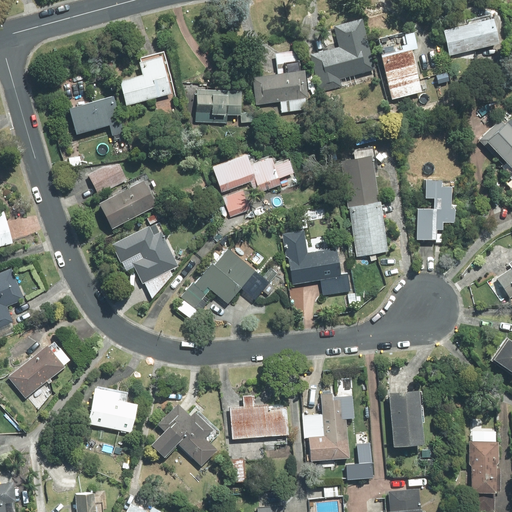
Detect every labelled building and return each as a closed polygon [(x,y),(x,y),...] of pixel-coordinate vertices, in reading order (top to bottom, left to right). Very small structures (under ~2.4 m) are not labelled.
[(491,15),(442,28),(449,54),(497,42),(491,15)] [(338,46),(309,53),(319,92),(342,86),(339,78),(374,69),(360,16),(332,24),(338,46)] [(378,52),(391,100),(421,91),(409,48),(414,46),(410,29),(376,38),(379,52),(378,52)] [(124,105),(169,92),(158,54),(136,60),(139,73),(117,80),(124,105)] [(303,74),(301,67),(250,75),(254,104),(278,100),(280,112),(305,108),(303,96),(306,96),(305,90),(313,88),(309,73),(303,74)] [(239,89),(195,88),(194,121),(225,122),(225,113),(238,114),(239,89)] [(110,93),(66,106),(74,133),(107,123),(110,135),(121,131),(110,93)] [(249,124),(254,124),(250,109),(242,109),(242,114),(239,114),(239,121),(249,121),(249,124)] [(477,139),(496,159),(499,156),(511,168),(511,127),(504,119),(501,122),(498,119),(477,139)] [(220,191),(248,180),(253,193),(278,183),(276,176),(291,170),(286,156),(271,161),(267,154),(247,161),(243,151),(209,164),(220,191)] [(347,207),(377,202),(368,153),(338,158),(347,207)] [(126,179),(117,162),(102,164),(86,173),(96,193),(126,179)] [(415,238),(434,238),(435,228),(441,228),(441,220),(452,220),(452,214),(458,214),(458,202),(449,202),(449,184),(440,184),(439,177),(422,177),(422,196),(431,195),(431,206),(414,206),(415,238)] [(96,201),(110,228),(154,205),(140,178),(96,201)] [(241,188),(221,196),(229,217),(249,209),(241,188)] [(377,202),(347,207),(356,256),(386,251),(377,202)] [(0,244),(11,241),(2,209),(0,209),(0,244)] [(130,262),(141,283),(177,266),(159,230),(152,234),(147,224),(109,243),(119,262),(138,252),(140,257),(130,262)] [(284,255),(287,256),(291,283),(340,275),(335,246),(306,251),(302,228),(281,232),(284,255)] [(226,303),(254,270),(228,247),(213,264),(211,263),(194,283),(193,281),(180,296),(193,308),(210,288),(226,303)] [(511,259),(508,262),(511,267),(495,277),(509,297),(511,294),(511,259)] [(272,260),(261,275),(269,281),(276,272),(281,267),(272,260)] [(0,326),(12,321),(5,305),(23,298),(10,267),(0,270),(0,326)] [(273,287),(267,282),(261,289),(267,294),(273,287)] [(354,302),(353,292),(346,293),(348,303),(354,302)] [(511,340),(505,336),(489,358),(511,374),(511,340)] [(25,396),(62,362),(43,342),(6,375),(25,396)] [(421,442),(417,388),(386,390),(391,444),(421,442)] [(85,422),(129,430),(135,401),(91,392),(85,422)] [(309,460),(348,457),(343,397),(332,398),(331,392),(320,393),(322,413),(302,415),(304,438),(307,437),(309,460)] [(200,465),(215,448),(202,436),(211,427),(191,409),(188,413),(174,401),(155,422),(161,427),(147,442),(161,455),(161,454),(163,456),(175,443),(200,465)] [(231,438),(286,433),(283,406),(282,406),(282,402),(228,407),(231,438)] [(467,439),(467,462),(469,464),(469,490),(469,511),(493,511),(493,490),(499,490),(499,466),(494,466),(494,461),(496,460),(496,439),(467,439)] [(110,455),(113,445),(103,442),(100,452),(110,455)] [(243,480),(241,458),(229,459),(230,481),(243,480)] [(0,511),(3,511),(2,501),(13,499),(10,479),(0,480),(0,511)] [(323,496),(337,495),(336,485),(322,486),(323,496)] [(322,499),(321,487),(305,488),(307,501),(322,499)] [(419,509),(417,487),(387,490),(388,509),(362,511),(361,511),(422,511),(422,508),(419,509)] [(93,511),(91,491),(72,493),(74,511),(93,511)] [(163,511),(150,505),(147,511),(129,502),(124,511),(163,511)]
